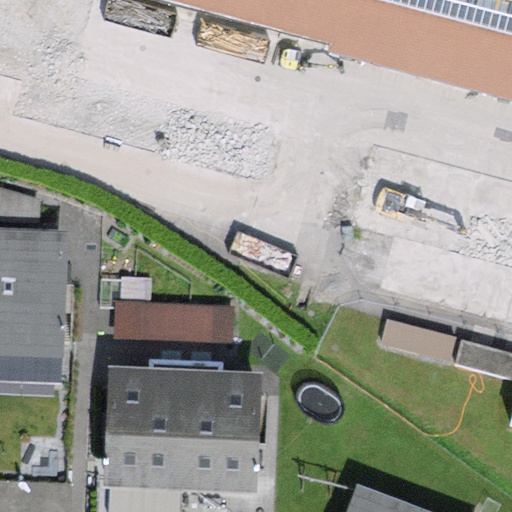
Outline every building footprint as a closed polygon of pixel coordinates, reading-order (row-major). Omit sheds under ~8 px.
[(255,131),(303,143),(329,46),(157,0),(0,0),(0,76),(22,82),(12,116),(242,177),(255,131)] [(511,0),(157,0),(329,46),(511,94),(511,0)] [(511,184),(373,149),(353,227),(392,237),(378,288),(511,324),(511,184)] [(2,193),(0,192),(0,217),(37,219),(37,203),(2,193)] [(63,248),(0,245),(0,347),(59,350),(63,248)] [(145,336),(186,337),(187,311),(120,308),(119,335),(145,336)] [(207,312),(187,311),(186,337),(228,339),(229,313),(207,312)] [(511,381),(511,355),(460,342),(454,366),(511,381)] [(107,483),(180,486),(185,362),(149,361),(148,382),(112,381),(107,483)] [(222,364),(185,362),(180,486),(252,489),(257,387),(221,385),(222,364)] [(19,511),(21,482),(0,481),(0,511),(19,511)] [(44,511),(46,483),(21,482),(19,511),(44,511)] [(69,511),(71,484),(46,483),(44,511),(69,511)] [(389,511),(362,501),(357,511),(389,511)]
